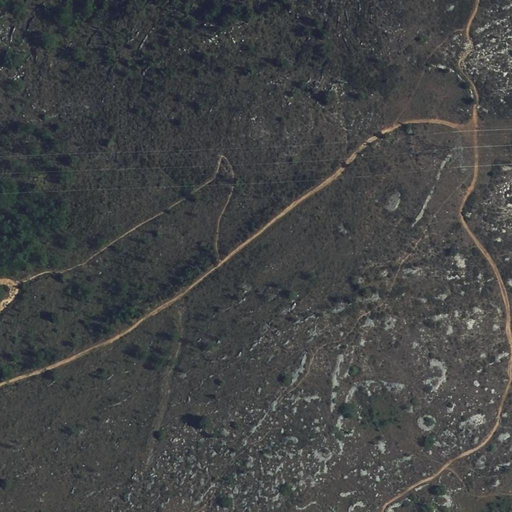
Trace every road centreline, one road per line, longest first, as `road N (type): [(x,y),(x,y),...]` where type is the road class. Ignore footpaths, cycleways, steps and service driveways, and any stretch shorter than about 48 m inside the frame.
road 1 (track): [(221,265),(388,129),(429,119),(474,132)]
road 2 (track): [(0,388),(130,329),(221,265)]
road 3 (track): [(474,132),(477,170),(460,210),(495,265),(511,340)]
